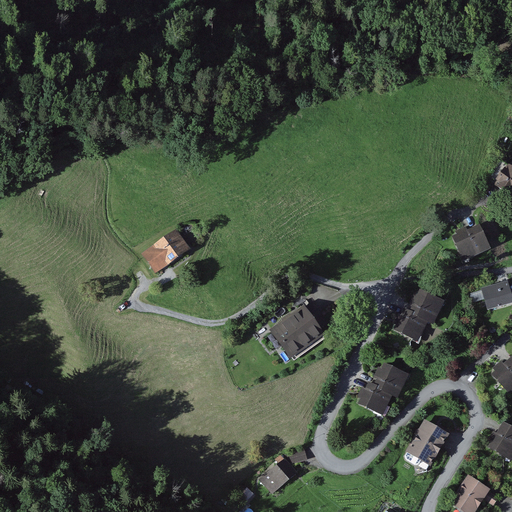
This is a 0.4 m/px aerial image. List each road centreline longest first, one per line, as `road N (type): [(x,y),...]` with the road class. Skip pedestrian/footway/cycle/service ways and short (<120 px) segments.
road 1 (residential): [(389,290),(319,447),(336,468),(354,469),(428,394),(453,388),(473,406),(474,422),(428,511)]
road 2 (track): [(154,282),(137,293),(138,305),(207,323),(232,319),(289,277),(389,290)]
